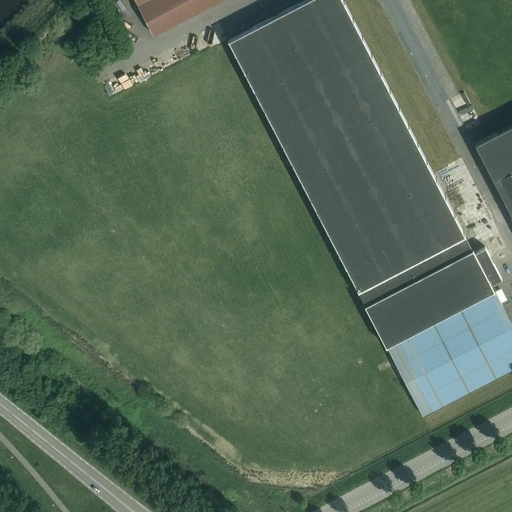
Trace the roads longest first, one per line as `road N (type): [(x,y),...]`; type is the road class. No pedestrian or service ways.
road 1 (unclassified): [(511,237),(388,0)]
road 2 (unclassified): [(330,511),(511,416)]
road 3 (tertiary): [(134,511),(0,405)]
road 4 (unclassified): [(127,55),(240,0)]
